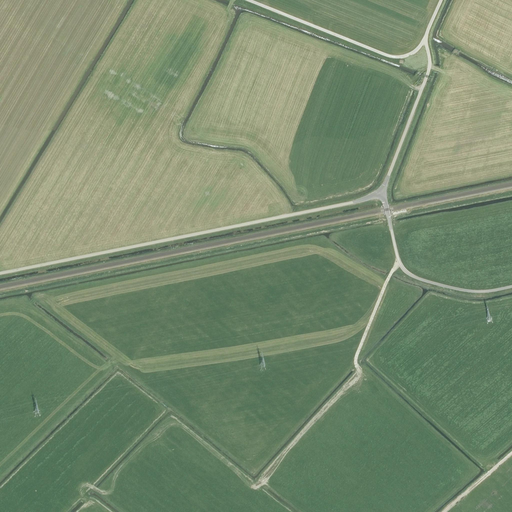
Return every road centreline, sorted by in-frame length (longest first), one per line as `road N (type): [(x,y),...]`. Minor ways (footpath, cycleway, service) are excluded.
road 1 (unclassified): [(380,192),(0,273)]
road 2 (track): [(398,260),(356,354),(355,379),(255,485)]
road 3 (unclassified): [(441,0),(426,33),(429,69),(380,192)]
road 4 (unclassified): [(511,286),(462,290),(407,273),(380,192)]
